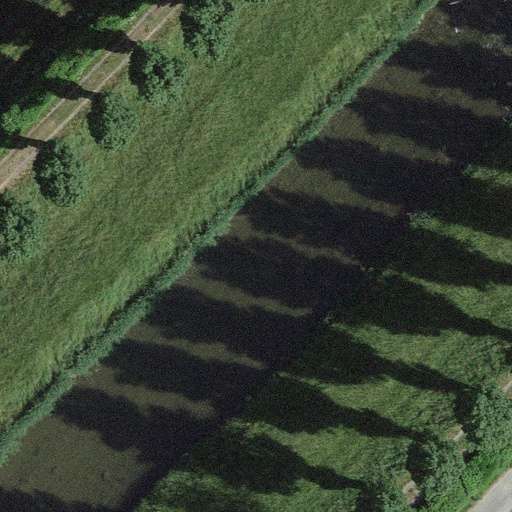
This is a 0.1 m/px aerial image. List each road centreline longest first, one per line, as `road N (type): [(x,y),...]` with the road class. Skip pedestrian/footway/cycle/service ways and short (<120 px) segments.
road 1 (track): [(0,307),(263,0)]
road 2 (track): [(0,158),(133,0)]
road 3 (track): [(511,382),(382,511)]
